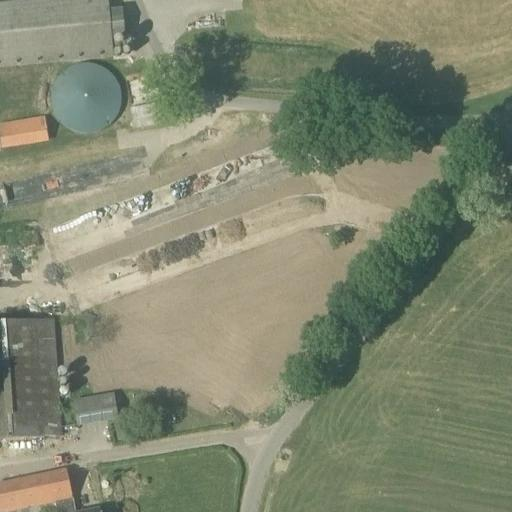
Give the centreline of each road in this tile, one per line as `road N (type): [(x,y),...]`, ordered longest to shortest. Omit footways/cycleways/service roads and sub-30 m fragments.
road 1 (unclassified): [(247,511),(275,436),(511,140)]
road 2 (unknown): [(511,103),(365,110),(190,90)]
